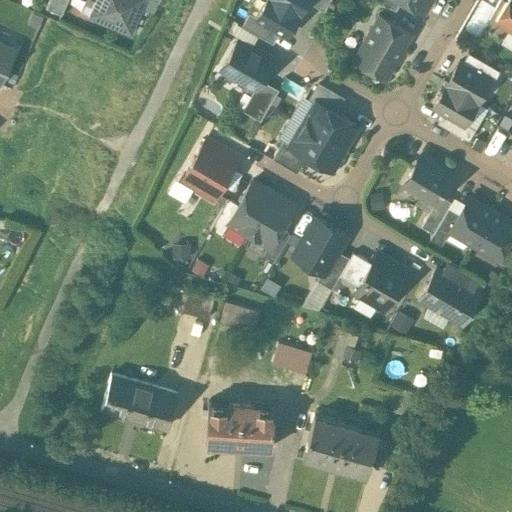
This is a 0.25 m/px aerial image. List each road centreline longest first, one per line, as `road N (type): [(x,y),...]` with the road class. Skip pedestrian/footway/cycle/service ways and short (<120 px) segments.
road 1 (residential): [(90,240),(209,0)]
road 2 (unclassified): [(256,511),(0,439)]
road 3 (residential): [(0,439),(88,252)]
road 4 (residential): [(396,113),(511,181)]
road 5 (residential): [(396,113),(463,0)]
